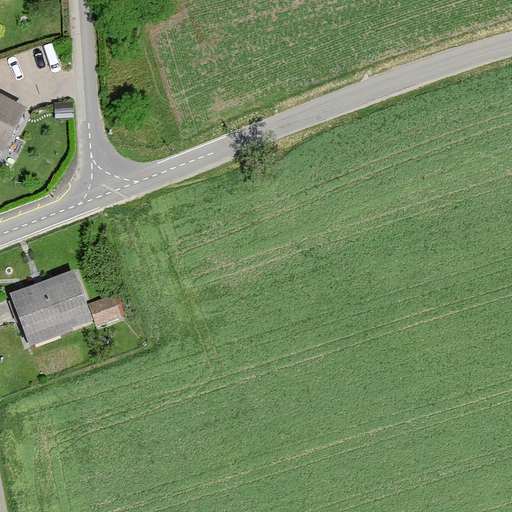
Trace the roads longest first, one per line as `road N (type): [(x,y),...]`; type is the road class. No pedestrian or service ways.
road 1 (tertiary): [(104,195),(339,100),(511,44)]
road 2 (residential): [(104,195),(90,153),(80,0)]
